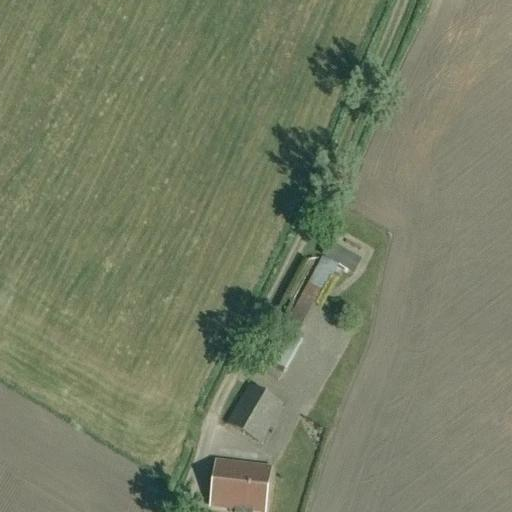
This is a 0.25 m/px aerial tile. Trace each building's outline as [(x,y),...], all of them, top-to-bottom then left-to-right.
[(339,266),(322,258),(285,330),(296,337),(313,304),(318,307),(339,266)] [(350,323),(355,314),(340,305),(336,314),(350,323)] [(256,371),(279,383),(285,370),(263,358),(256,371)] [(250,385),(226,425),(261,446),(284,405),(250,385)] [(328,423),(340,398),(326,391),(315,416),(328,423)] [(216,462),(211,507),(235,510),(234,511),(252,511),(255,511),(264,511),(270,468),(216,462)]
